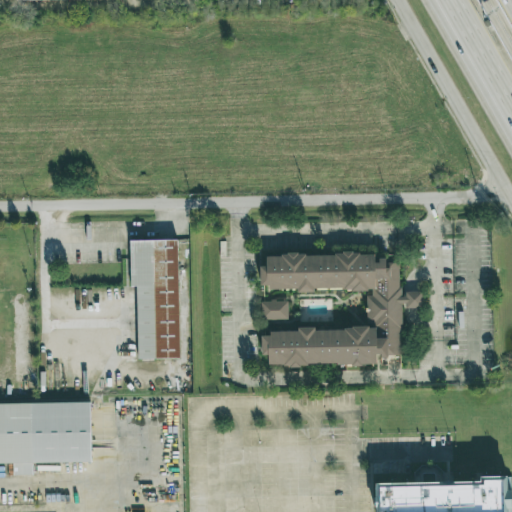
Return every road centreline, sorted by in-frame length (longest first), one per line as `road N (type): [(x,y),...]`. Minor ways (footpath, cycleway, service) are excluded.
road 1 (residential): [(0,206),(511,198)]
road 2 (primary): [(399,0),(511,192)]
road 3 (motorway): [(438,0),(511,112)]
road 4 (motorway): [(448,0),(511,112)]
